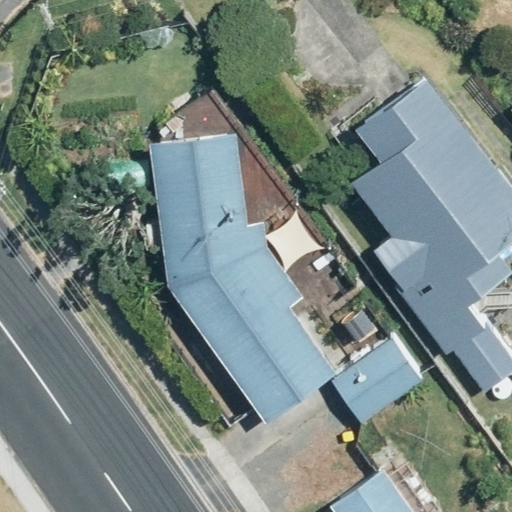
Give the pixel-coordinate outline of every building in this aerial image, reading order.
[(144,56),(37,55),(37,113),(145,112),(144,56)] [(365,119),(387,149),(357,172),(399,226),(378,240),(405,275),(399,279),(452,347),(454,344),(487,386),(511,365),(511,345),(474,297),(511,266),(511,250),(505,241),(511,235),(511,162),(436,64),(365,119)] [(308,291),(273,243),(269,213),(253,215),(240,122),(153,134),(173,275),(272,415),(343,366),(295,299),(308,291)] [(395,332),(335,374),(366,416),(425,373),(395,332)] [(335,498),(344,511),(423,511),(387,461),(335,498)]
